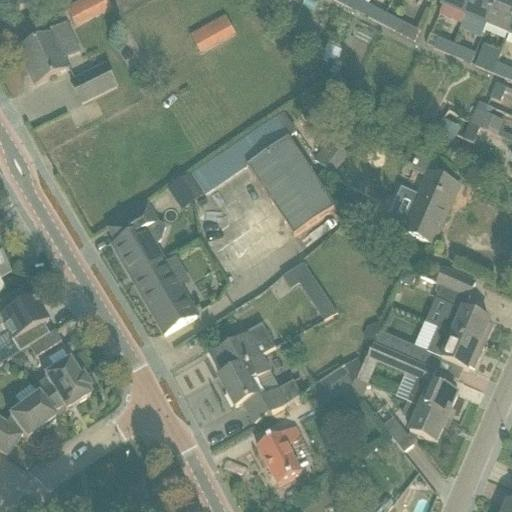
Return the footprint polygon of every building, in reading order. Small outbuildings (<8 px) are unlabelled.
[(0,0),(0,1),(3,9),(10,6),(14,14),(31,6),(28,0),(0,0)] [(77,29),(112,12),(106,0),(85,0),(67,10),(77,29)] [(191,2),(189,0),(155,0),(161,9),(132,28),(145,48),(155,42),(159,48),(179,35),(167,18),(191,2)] [(195,0),(202,10),(212,4),(216,10),(230,0),(195,0)] [(354,0),(339,0),(337,5),(351,12),(356,1),(354,0)] [(464,20),(472,0),(446,0),(442,11),(464,20)] [(472,0),(464,20),(486,29),(498,0),(472,0)] [(511,30),(511,1),(509,0),(498,0),(486,29),(509,38),(511,30)] [(372,9),(367,20),(370,21),(380,27),(385,16),(372,9)] [(385,16),(380,27),(393,34),(399,23),(385,16)] [(202,57),(236,38),(225,18),(191,37),(202,57)] [(66,27),(15,53),(35,92),(72,72),(67,63),(81,56),(66,27)] [(280,113),(302,99),(286,74),(311,57),(298,38),(288,45),(284,38),(268,49),(279,65),(257,79),(280,113)] [(439,41),(434,51),(448,57),(453,47),(439,41)] [(326,46),(318,63),(325,66),(328,61),(333,64),(339,53),(326,46)] [(468,53),(453,47),(448,57),(463,64),(468,53)] [(476,68),(491,74),(500,55),(484,49),(476,68)] [(491,74),(511,83),(511,71),(502,68),(506,58),(500,55),(491,74)] [(334,65),(329,75),(337,79),(342,69),(334,65)] [(83,107),(118,89),(107,67),(72,85),(83,107)] [(258,128),(280,113),(257,79),(236,94),(225,78),(210,88),(214,95),(204,101),(217,120),(242,103),(258,128)] [(496,86),(490,101),(501,106),(507,91),(496,86)] [(475,113),(468,128),(480,133),(481,131),(500,141),(503,135),(507,126),(489,118),(493,111),(481,106),(477,114),(475,113)] [(139,160),(159,195),(183,179),(168,153),(198,133),(185,112),(175,118),(172,113),(152,126),(163,144),(139,160)] [(284,116),(275,122),(288,141),(297,135),(284,116)] [(275,122),(191,177),(204,196),(245,168),(294,240),(334,213),(286,142),(288,141),(275,122)] [(433,144),(442,149),(453,127),(445,122),(433,144)] [(474,146),(480,133),(468,128),(463,142),(474,146)] [(333,177),(349,158),(330,142),(314,162),(333,177)] [(90,200),(106,229),(136,210),(127,195),(125,196),(117,183),(124,179),(110,155),(73,179),(87,202),(90,200)] [(425,181),(401,235),(414,241),(432,249),(458,190),(440,182),(434,179),(427,176),(425,181)] [(190,178),(179,185),(192,204),(193,203),(203,197),(190,178)] [(113,249),(133,284),(164,266),(158,255),(167,229),(159,226),(149,209),(109,233),(117,247),(113,249)] [(165,338),(182,328),(195,320),(179,292),(173,281),(164,266),(133,284),(165,338)] [(304,267),(282,281),(291,294),(300,287),(325,325),(337,317),(304,267)] [(475,286),(445,273),(438,289),(441,290),(441,292),(463,301),(463,299),(468,301),(475,286)] [(442,333),(441,336),(478,352),(482,341),(487,343),(493,330),(488,327),(489,324),(458,311),(463,301),(441,292),(436,302),(448,308),(438,331),(442,333)] [(18,294),(0,303),(0,322),(0,323),(18,356),(28,350),(47,338),(41,327),(47,324),(33,299),(23,305),(19,298),(20,298),(18,294)] [(368,329),(364,339),(368,348),(373,350),(376,343),(380,334),(383,328),(377,326),(368,329)] [(216,357),(228,378),(254,362),(257,365),(264,360),(262,357),(275,350),(263,328),(248,336),(249,338),(216,357)] [(35,360),(43,355),(60,345),(54,334),(28,350),(35,360)] [(478,352),(441,336),(432,357),(380,334),(376,343),(373,350),(431,375),(432,372),(437,361),(468,374),(469,371),(474,373),(480,360),(475,358),(478,352)] [(254,362),(228,378),(220,382),(235,410),(244,406),(255,426),(302,400),(294,385),(264,401),(254,384),(272,374),(264,358),(276,351),(275,350),(262,357),(264,360),(257,365),(254,362)] [(368,362),(378,367),(417,385),(408,406),(447,423),(458,398),(431,386),(435,377),(431,375),(373,350),(368,362)] [(21,356),(11,362),(17,371),(26,365),(21,356)] [(45,381),(32,391),(54,421),(55,421),(51,416),(61,408),(63,411),(72,405),(74,408),(89,399),(86,393),(89,392),(82,379),(79,381),(68,364),(43,379),(45,381)] [(350,392),(352,388),(341,372),(310,393),(322,411),(350,392)] [(354,385),(352,389),(362,402),(367,391),(354,385)] [(0,423),(0,454),(5,459),(20,439),(22,437),(24,440),(32,434),(33,437),(45,428),(46,430),(55,424),(53,422),(54,421),(32,391),(31,391),(36,398),(9,419),(10,420),(5,427),(0,423)] [(407,408),(402,418),(414,423),(409,436),(436,448),(446,425),(447,423),(408,406),(407,408)] [(414,448),(394,422),(384,430),(404,456),(414,448)] [(279,490),(296,480),(301,478),(286,450),(299,442),(293,432),(258,451),(279,490)] [(385,499),(379,508),(384,511),(388,511),(393,505),(385,499)]
